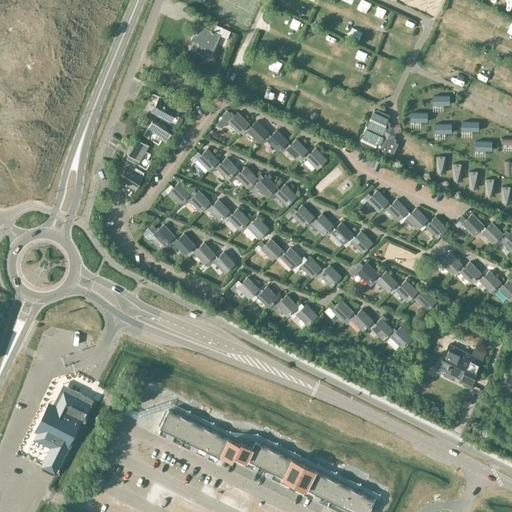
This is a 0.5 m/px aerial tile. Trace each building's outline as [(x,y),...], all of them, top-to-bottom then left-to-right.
[(221,34),(228,37),(231,30),(216,24),(213,30),(198,24),(191,39),(199,42),(195,51),(210,58),(221,34)] [(178,85),(175,92),(185,98),(189,91),(178,85)] [(160,96),(152,110),(170,120),(177,106),(181,108),(178,113),(184,116),(187,111),(189,113),(192,107),(174,96),(171,102),(160,96)] [(224,117),(217,123),(222,128),(229,121),(239,133),(245,127),(249,123),(238,112),(234,116),(228,109),(222,115),(224,117)] [(381,154),(381,155),(390,160),(398,143),(395,141),(396,139),(395,139),(394,135),(387,138),(384,131),(387,126),(386,125),(390,117),(389,116),(390,115),(377,109),(376,111),(374,110),(371,117),(369,115),(365,125),(366,125),(363,133),(361,133),(359,139),(360,139),(358,144),(381,154)] [(153,119),(147,128),(158,135),(157,137),(165,142),(172,131),(168,129),(156,121),(153,119)] [(252,127),(249,123),(245,127),(259,142),(264,137),(269,133),(258,121),(252,127)] [(271,136),(269,133),(264,137),(278,151),(283,146),(288,142),(277,130),(271,136)] [(148,146),(137,139),(128,154),(139,160),(148,146)] [(288,142),(283,146),(297,160),(303,155),(307,151),(308,151),(297,139),(291,145),(288,142)] [(310,154),(307,151),(303,155),(317,169),(327,159),(316,148),(310,154)] [(209,170),(214,164),(218,160),(207,149),(202,154),(199,151),(194,155),(209,170)] [(228,179),(234,173),(238,169),(227,157),(221,163),(218,160),(214,164),(228,179)] [(368,157),(366,164),(374,168),(376,162),(374,161),(375,160),(368,157)] [(136,187),(143,175),(144,172),(139,169),(137,172),(127,166),(120,178),(136,187)] [(238,169),(234,173),(248,188),(257,178),(258,178),(246,166),(241,172),(238,169)] [(257,178),(248,188),(250,190),(256,185),(267,197),(273,191),(277,187),(266,175),(260,181),(257,178)] [(170,191),(181,203),(187,197),(191,193),(181,182),(174,188),(171,184),(165,190),(164,190),(161,193),(164,196),(170,191)] [(285,184),(279,190),(277,187),(273,191),(287,206),(297,196),(285,184)] [(378,211),(384,206),(388,202),(377,190),(372,196),(368,193),(360,201),(363,204),(367,199),(378,211)] [(194,196),(191,193),(187,197),(201,211),(206,206),(211,202),(200,191),(194,196)] [(213,205),(211,202),(206,206),(220,221),(226,215),(230,211),(219,199),(213,205)] [(391,205),(388,202),(384,206),(398,220),(404,215),(408,211),(408,210),(397,199),(391,205)] [(290,212),(304,226),(310,220),(314,217),(303,205),(297,211),(294,208),(290,212)] [(240,229),(245,224),(250,220),(239,208),(233,214),(230,211),(226,215),(240,229)] [(404,215),(398,220),(401,223),(406,217),(418,229),(423,224),(427,219),(416,208),(411,214),(408,211),(404,215)] [(316,220),(314,217),(310,220),(324,235),(329,229),(333,225),(322,214),(316,220)] [(463,217),(459,220),(474,235),(479,229),(483,225),(472,214),(466,220),(463,217)] [(252,223),(250,220),(245,224),(259,238),(270,229),(258,217),(252,223)] [(430,222),(427,219),(423,224),(437,238),(447,228),(436,217),(430,222)] [(336,228),(333,225),(329,229),(343,243),(348,238),(352,234),(342,222),(336,228)] [(493,244),(499,238),(503,234),(492,223),(486,229),(483,225),(479,229),(493,244)] [(175,236),(164,224),(158,230),(153,224),(149,227),(154,233),(165,245),(171,239),(175,236)] [(355,237),(352,234),(348,238),(362,252),(372,242),(361,231),(355,237)] [(503,234),(499,238),(511,252),(511,232),(511,231),(508,235),(505,232),(503,234)] [(178,239),(175,236),(171,239),(185,254),(191,248),(195,245),(184,233),(178,239)] [(278,254),(282,250),(283,250),(271,239),(266,244),(262,241),(258,245),(273,259),(278,254)] [(205,263),(211,258),(215,254),(204,242),(198,248),(195,245),(191,248),(205,263)] [(285,253),(282,250),(278,254),(292,268),(298,263),(301,259),(302,259),(291,247),(285,253)] [(218,257),(215,254),(211,258),(225,272),(235,263),(224,251),(218,257)] [(451,274),(457,268),(461,264),(450,253),(444,258),(441,255),(437,259),(451,274)] [(298,263),(292,268),(296,272),(300,268),(299,268),(301,266),(311,277),(317,272),(321,267),(310,256),(307,259),(304,256),(302,259),(301,259),(298,263)] [(354,269),(349,273),(353,276),(357,272),(368,283),(373,277),(377,273),(367,262),(363,266),(360,262),(358,265),(354,269)] [(471,282),(477,277),(480,274),(481,273),(470,262),(464,267),(461,264),(457,268),(471,282)] [(324,270),(321,267),(317,272),(331,286),(341,276),(329,265),(324,270)] [(380,276),(377,273),(373,277),(387,292),(393,286),(397,282),(386,271),(380,276)] [(483,276),(480,274),(477,277),(491,292),(496,287),(500,282),(489,271),(483,276)] [(255,293),(259,289),(260,289),(248,277),(242,283),(239,280),(235,284),(249,299),(255,293)] [(500,282),(496,287),(510,301),(511,298),(511,283),(508,279),(503,285),(500,282)] [(407,301),(412,295),(416,291),(417,291),(405,280),(400,285),(397,282),(393,286),(407,301)] [(274,302),(278,298),(279,298),(268,286),(262,292),(259,289),(255,293),(269,307),(274,302)] [(419,294),(416,291),(412,295),(426,310),(436,300),(425,288),(419,294)] [(278,298),(274,302),(288,316),(293,310),(297,306),(298,306),(287,295),(281,301),(278,298)] [(343,321),(349,315),(353,311),(342,300),(336,306),(333,303),(329,306),(343,321)] [(300,309),(297,306),(293,310),(307,325),(317,315),(306,304),(300,309)] [(356,314),(353,311),(349,315),(363,330),(368,325),(373,320),(362,309),(356,314)] [(375,323),(373,320),(368,325),(382,339),(388,333),(392,329),(381,317),(375,323)] [(394,327),(392,329),(388,333),(402,348),(412,338),(401,326),(397,330),(394,327)] [(444,375),(453,380),(456,374),(461,377),(460,379),(471,384),(482,360),(471,355),(449,344),(438,365),(447,369),(444,375)] [(471,355),(482,360),(486,351),(475,346),(471,355)] [(50,448),(41,467),(48,471),(59,449),(66,453),(93,399),(71,388),(64,394),(52,412),(46,409),(35,429),(44,433),(44,442),(51,445),(50,447),(50,448)] [(162,420),(159,426),(161,427),(158,433),(216,461),(221,452),(228,438),(228,437),(216,431),(204,425),(192,420),(193,419),(181,413),(180,414),(168,408),(166,413),(165,413),(162,420)] [(228,438),(221,452),(244,464),(244,463),(252,447),(241,442),(240,444),(228,437),(228,438)] [(244,463),(278,480),(280,481),(280,480),(291,458),(279,452),(280,451),(268,446),(256,440),(252,447),(244,463)] [(280,480),(280,481),(303,493),(309,480),(314,469),(291,458),(280,480)] [(314,469),(309,480),(303,493),(341,511),(353,511),(354,511),(355,511),(367,511),(369,511),(372,504),(375,499),(363,493),(363,492),(351,486),(351,487),(339,481),(327,475),(314,469)]
